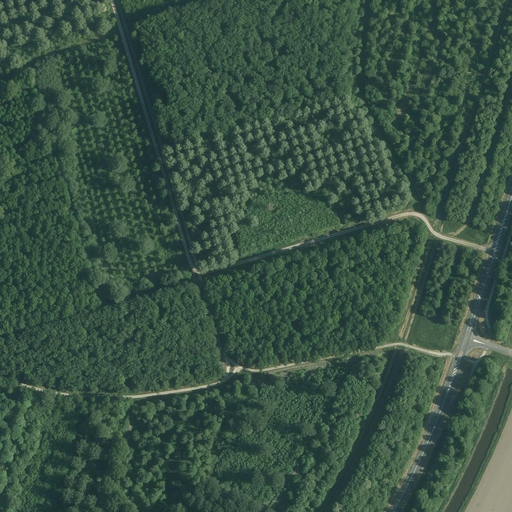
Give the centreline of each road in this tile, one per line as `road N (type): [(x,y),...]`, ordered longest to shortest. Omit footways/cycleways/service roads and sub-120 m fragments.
road 1 (track): [(494,251),(437,236),(417,214),(198,275),(116,0)]
road 2 (secondary): [(392,511),(466,338)]
road 3 (secondary): [(466,338),(511,194)]
road 4 (track): [(134,396),(91,511)]
